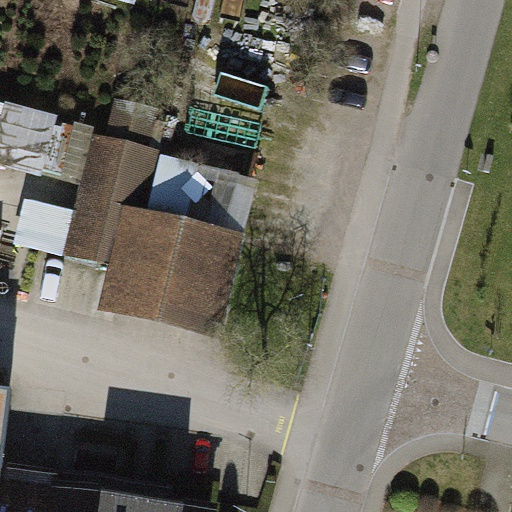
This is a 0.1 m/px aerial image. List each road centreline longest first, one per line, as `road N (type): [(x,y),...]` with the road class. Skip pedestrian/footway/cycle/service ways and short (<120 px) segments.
road 1 (tertiary): [(464,0),(361,378)]
road 2 (residential): [(511,416),(361,378)]
road 3 (tertiary): [(361,378),(328,511)]
